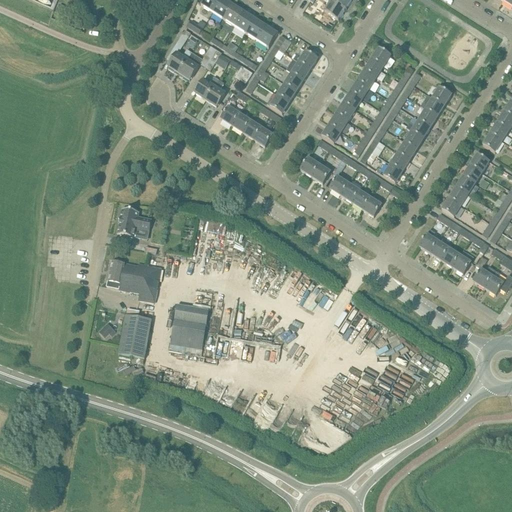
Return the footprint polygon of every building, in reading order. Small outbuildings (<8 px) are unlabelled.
[(205,0),(201,7),(213,14),(221,0),(205,0)] [(221,0),(213,14),(224,21),(233,7),(222,0),(221,0)] [(332,0),(331,2),(346,11),(352,0),(332,0)] [(346,11),(331,2),(324,13),(338,22),(346,11)] [(55,14),(61,18),(67,9),(60,5),(55,14)] [(224,21),(235,28),(244,14),(233,7),(224,21)] [(235,28),(246,35),(256,21),(244,14),(235,28)] [(75,17),(73,28),(81,30),(83,19),(75,17)] [(246,35),(258,43),(267,28),(256,21),(246,35)] [(188,29),(199,36),(202,32),(203,30),(191,23),(188,29)] [(267,28),(258,43),(269,50),(278,35),(267,28)] [(210,43),(213,39),(217,33),(214,31),(210,38),(202,32),(199,36),(210,43)] [(185,32),(177,44),(183,48),(191,35),(185,32)] [(281,37),(274,49),(279,52),(286,41),(281,37)] [(210,43),(221,50),(224,46),(213,39),(210,43)] [(291,44),(286,41),(279,52),(284,55),(291,44)] [(233,57),(235,54),(237,50),(232,46),(229,50),(224,46),(221,50),(233,57)] [(193,55),(179,75),(190,82),(198,69),(200,66),(205,70),(217,52),(211,48),(203,62),(193,55)] [(274,49),(267,59),(272,63),(279,52),(274,49)] [(379,50),(372,61),(384,69),(391,58),(379,50)] [(168,68),(179,75),(193,55),(187,51),(182,59),(177,55),(172,63),(168,68)] [(172,63),(177,55),(172,52),(167,60),(172,63)] [(222,55),(217,52),(205,70),(210,73),(215,66),(222,55)] [(297,55),(293,61),(311,72),(318,61),(306,53),(302,59),(297,55)] [(233,57),(244,65),(246,61),(235,54),(233,57)] [(267,59),(260,70),(265,74),(272,63),(267,59)] [(246,61),(244,65),(255,72),(257,68),(246,61)] [(298,65),(291,75),(304,83),(311,72),(293,61),(298,65)] [(372,61),(365,72),(377,80),(384,69),(372,61)] [(235,78),(246,85),(253,75),(242,68),(235,78)] [(408,69),(403,77),(408,80),(413,72),(408,69)] [(260,70),(253,81),(258,85),(260,82),(264,84),(269,76),(265,74),(260,70)] [(365,72),(358,83),(370,91),(377,80),(365,72)] [(416,75),(409,86),(414,89),(417,84),(423,88),(428,81),(423,78),(425,75),(421,73),(419,76),(416,75)] [(291,75),(284,86),(296,94),(304,83),(291,75)] [(403,77),(394,91),(399,94),(408,80),(403,77)] [(195,95),(206,102),(219,81),(215,79),(210,86),(204,82),(195,95)] [(219,81),(206,102),(217,109),(225,96),(220,92),(224,85),(219,81)] [(258,85),(253,81),(246,93),(251,96),(258,85)] [(358,83),(350,94),(362,102),(370,91),(358,83)] [(284,86),(277,97),(289,105),(296,94),(284,86)] [(409,86),(402,97),(407,100),(414,89),(409,86)] [(428,97),(427,97),(445,108),(452,97),(440,89),(433,100),(428,97)] [(394,91),(387,102),(392,105),(399,94),(394,91)] [(236,98),(247,105),(250,100),(240,94),(236,98)] [(350,94),(343,105),(355,113),(362,102),(350,94)] [(289,105),(277,97),(274,102),(270,100),(267,106),(282,116),(289,105)] [(402,97),(395,108),(400,111),(407,100),(402,97)] [(420,108),(425,111),(438,119),(445,108),(427,97),(420,108)] [(247,105),(258,112),(261,107),(250,100),(247,105)] [(387,102),(380,113),(385,116),(392,105),(387,102)] [(343,105),(336,116),(348,124),(355,113),(343,105)] [(363,109),(375,116),(377,112),(366,105),(363,109)] [(258,112),(269,119),(272,114),(261,107),(258,112)] [(395,108),(388,119),(393,122),(400,111),(395,108)] [(221,121),(232,128),(240,116),(229,109),(221,121)] [(425,111),(418,122),(431,130),(438,119),(425,111)] [(380,113),(373,124),(378,128),(385,116),(380,113)] [(272,114),(269,119),(280,126),(283,122),(272,114)] [(511,118),(504,114),(497,125),(509,132),(511,127),(511,118)] [(232,128),(243,135),(251,123),(240,116),(232,128)] [(336,116),(329,127),(341,135),(348,124),(336,116)] [(388,119),(381,130),(386,133),(393,122),(388,119)] [(410,125),(406,130),(424,141),(431,130),(418,122),(415,128),(410,125)] [(243,135),(254,142),(262,130),(251,123),(243,135)] [(373,124),(366,135),(371,139),(378,128),(373,124)] [(497,125),(490,136),(502,144),(509,132),(497,125)] [(341,135),(329,127),(322,138),(334,146),(341,135)] [(262,130),(254,142),(265,149),(273,137),(262,130)] [(381,130),(374,141),(379,144),(386,133),(381,130)] [(405,144),(404,144),(417,152),(424,141),(406,130),(400,140),(405,144)] [(366,135),(359,146),(364,150),(371,139),(366,135)] [(502,144),(490,136),(483,147),(495,155),(502,144)] [(379,144),(374,141),(367,152),(372,155),(379,144)] [(317,146),(328,154),(331,149),(320,142),(317,146)] [(404,144),(397,155),(410,163),(417,152),(404,144)] [(359,146),(352,157),(357,161),(364,150),(359,146)] [(331,149),(328,154),(337,160),(339,161),(345,164),(348,160),(342,156),(331,149)] [(372,155),(367,152),(360,163),(368,168),(372,161),(379,166),(382,161),(372,155)] [(397,155),(390,166),(403,174),(410,163),(397,155)] [(477,156),(470,167),(482,175),(489,164),(477,156)] [(301,172),(312,179),(319,167),(308,160),(301,172)] [(330,170),(335,173),(341,163),(337,160),(330,170)] [(348,160),(345,164),(346,165),(357,172),(360,168),(349,160),(348,160)] [(403,174),(390,166),(387,172),(384,170),(380,175),(396,185),(403,174)] [(319,167),(312,179),(323,186),(331,174),(319,167)] [(470,167),(463,178),(475,186),(482,175),(470,167)] [(357,172),(368,180),(371,175),(360,168),(357,172)] [(368,180),(379,187),(382,182),(371,175),(368,180)] [(463,178),(456,190),(468,197),(475,186),(463,178)] [(330,191),(341,198),(348,186),(337,179),(330,191)] [(382,182),(379,187),(390,194),(393,189),(382,182)] [(341,198),(352,205),(360,193),(348,186),(341,198)] [(456,190),(449,201),(461,208),(468,197),(456,190)] [(394,191),(391,195),(398,200),(401,196),(394,191)] [(352,205),(363,212),(371,200),(360,193),(352,205)] [(498,200),(503,203),(508,206),(511,200),(511,193),(510,193),(507,197),(502,194),(498,200)] [(371,200),(363,212),(374,219),(382,207),(371,200)] [(461,208),(449,201),(442,212),(454,219),(461,208)] [(503,203),(496,215),(501,218),(508,206),(503,203)] [(119,226),(117,236),(134,240),(136,230),(150,233),(152,222),(138,219),(139,214),(122,211),(120,221),(120,220),(118,226),(119,226)] [(496,215),(489,226),(494,229),(501,218),(496,215)] [(437,221),(448,228),(451,223),(440,216),(437,221)] [(504,221),(497,232),(502,235),(509,224),(504,221)] [(448,228),(459,235),(462,230),(451,223),(448,228)] [(494,229),(489,226),(482,237),(486,240),(494,229)] [(459,235),(470,242),(473,237),(462,230),(459,235)] [(419,248),(430,255),(438,243),(432,239),(435,235),(430,231),(419,248)] [(502,235),(497,232),(490,242),(495,246),(502,235)] [(476,239),(473,244),(482,249),(479,253),(484,256),(489,248),(484,245),(476,239)] [(154,251),(169,254),(171,244),(155,241),(154,251)] [(430,255),(441,263),(449,250),(438,243),(430,255)] [(441,263),(452,270),(460,257),(449,250),(441,263)] [(492,256),(502,263),(505,258),(495,251),(492,256)] [(460,257),(452,270),(463,277),(471,264),(460,257)] [(511,262),(505,258),(502,263),(500,266),(511,273),(511,262)] [(488,262),(482,259),(476,268),(481,272),(488,262)] [(108,283),(107,289),(116,291),(140,296),(138,302),(152,305),(155,300),(161,272),(138,266),(137,268),(112,263),(108,283)] [(496,273),(489,269),(485,274),(481,272),(473,283),(485,290),(496,273)] [(496,273),(485,290),(496,298),(500,291),(506,295),(511,285),(511,279),(508,277),(503,285),(503,286),(497,282),(500,276),(496,273)] [(169,353),(201,358),(208,311),(177,306),(169,353)] [(116,361),(130,364),(131,359),(143,361),(152,323),(126,317),(116,361)] [(108,325),(99,333),(104,339),(109,335),(112,338),(116,334),(108,325)]
